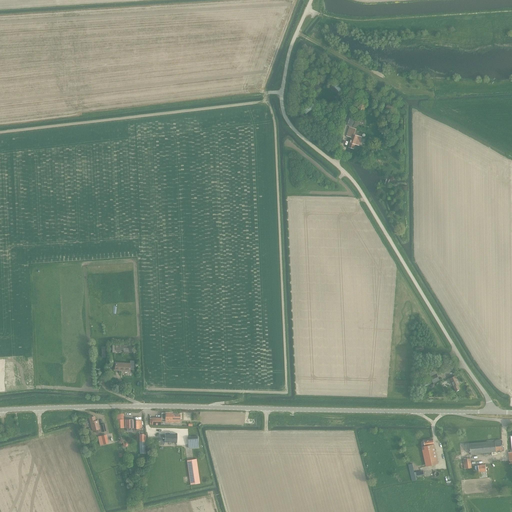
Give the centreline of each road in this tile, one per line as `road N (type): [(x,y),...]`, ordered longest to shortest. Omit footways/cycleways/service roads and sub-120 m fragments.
road 1 (tertiary): [(0,410),(492,412)]
road 2 (unclassified): [(492,412),(356,186),(284,115),(285,67),(311,0)]
